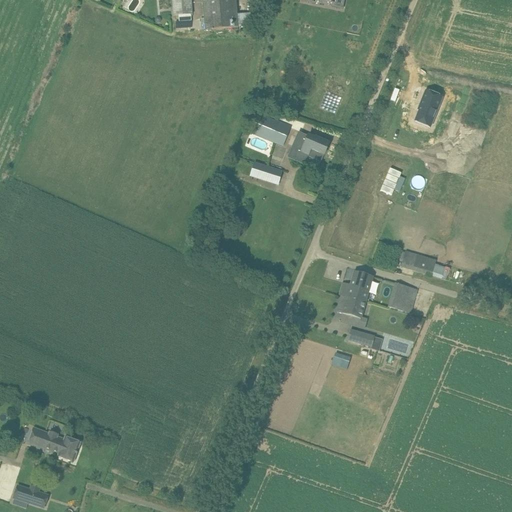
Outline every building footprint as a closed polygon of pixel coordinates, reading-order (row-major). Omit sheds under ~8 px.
[(172,0),(173,17),(192,16),(190,0),(172,0)] [(238,27),(235,0),(202,0),(205,30),(238,27)] [(442,98),(425,91),(419,107),(421,107),(415,122),(430,128),(442,98)] [(247,131),(247,132),(274,143),(278,133),(287,137),(291,127),(255,113),(247,131)] [(298,132),(287,158),(304,165),(307,157),(308,155),(310,149),(324,155),(329,144),(319,140),(315,138),(314,139),(308,136),(298,132)] [(276,143),(272,154),(281,158),(285,147),(276,143)] [(254,163),(250,177),(258,179),(262,165),(254,163)] [(287,173),(262,165),(258,179),(270,182),(283,186),(287,173)] [(250,217),(240,213),(236,223),(246,228),(250,217)] [(431,277),(434,267),(436,261),(405,252),(400,267),(431,277)] [(365,305),(370,287),(372,277),(354,272),(350,285),(342,283),(339,295),(341,296),(365,305)] [(411,313),(415,300),(418,290),(395,283),(388,306),(411,313)] [(361,319),(365,305),(341,296),(337,312),(343,314),(340,322),(353,326),(355,318),(361,319)] [(350,331),(348,340),(372,347),(374,338),(350,331)] [(350,370),(353,357),(337,353),(334,366),(350,370)] [(33,446),(33,447),(73,462),(80,443),(65,438),(66,437),(64,437),(63,439),(58,437),(59,435),(49,431),(48,433),(33,427),(28,444),(33,446)] [(17,486),(13,499),(44,508),(48,496),(38,493),(36,499),(28,496),(30,490),(17,486)]
